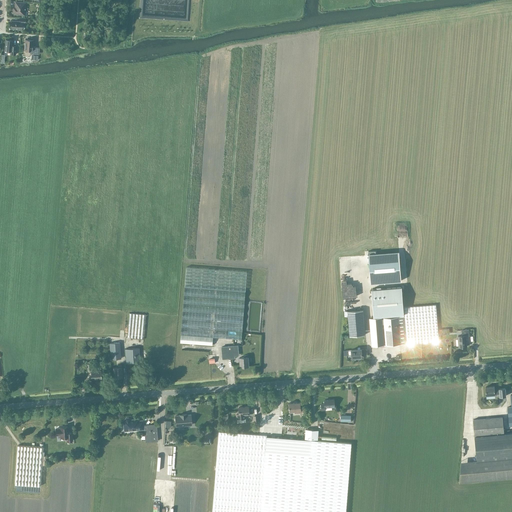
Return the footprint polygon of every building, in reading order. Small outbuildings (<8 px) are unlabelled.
[(17,3),(17,6),(15,7),(13,7),(12,13),(15,13),(14,14),(24,15),(25,3),(15,2),(15,3),(17,3)] [(11,29),(22,30),(22,23),(25,23),(26,18),(20,18),(19,21),(12,21),(11,29)] [(5,40),(4,51),(10,51),(10,54),(16,55),(16,46),(13,46),(12,45),(13,40),(10,40),(9,39),(7,39),(6,40),(5,40)] [(33,47),(33,40),(25,40),(24,50),(25,50),(26,52),(28,52),(29,51),(30,51),(30,54),(35,54),(36,47),(33,47)] [(377,255),(376,251),(368,251),(371,283),(401,281),(399,253),(377,255)] [(186,267),(185,286),(246,291),(247,272),(186,267)] [(246,291),(185,286),(181,335),(213,337),(242,340),(246,291)] [(404,315),(401,287),(371,290),(374,317),(400,315),(400,317),(404,316),(404,315)] [(407,343),(407,344),(439,341),(436,305),(404,307),(405,316),(407,343)] [(348,311),(350,336),(365,335),(363,310),(348,311)] [(128,337),(144,339),(146,315),(129,313),(128,337)] [(407,343),(405,316),(404,316),(400,317),(384,318),(384,319),(383,319),(383,324),(384,324),(386,345),(407,343)] [(385,345),(383,324),(383,319),(383,318),(370,319),(372,346),(385,345)] [(458,336),(459,347),(467,346),(466,336),(470,335),(469,329),(462,330),(462,336),(458,336)] [(213,337),(181,335),(181,343),(213,345),(213,337)] [(120,342),(110,343),(111,360),(121,359),(120,342)] [(222,347),(223,359),(234,358),(233,346),(222,347)] [(127,348),(127,362),(141,362),(140,348),(127,348)] [(367,349),(361,350),(361,349),(360,349),(360,348),(358,348),(358,350),(351,350),(352,358),(362,357),(362,355),(367,355),(367,349)] [(240,358),(240,365),(243,365),(243,367),(249,367),(248,355),(244,355),(244,357),(240,358)] [(119,367),(117,367),(114,367),(114,377),(122,377),(123,365),(119,365),(119,367)] [(91,372),(92,379),(102,379),(102,371),(91,372)] [(495,386),(486,387),(487,399),(495,398),(495,397),(500,397),(500,396),(506,396),(505,388),(499,388),(499,389),(495,389),(495,386)] [(322,410),(325,410),(325,407),(332,407),(332,409),(336,409),(336,406),(335,406),(335,400),(324,400),(325,404),(321,404),(322,410)] [(296,411),(296,413),(301,412),(300,403),(289,403),(290,412),(296,411)] [(249,407),(239,408),(239,414),(236,414),(237,419),(247,418),(247,415),(249,415),(249,407)] [(187,416),(187,415),(180,415),(180,416),(175,417),(176,426),(185,426),(185,424),(192,423),(191,415),(187,416)] [(461,462),(459,482),(511,477),(511,433),(509,433),(509,431),(503,431),(502,417),(474,420),(477,460),(461,462)] [(130,420),(130,419),(129,418),(127,418),(125,420),(124,420),(124,427),(125,427),(125,431),(144,430),(143,421),(138,421),(138,419),(130,420)] [(145,426),(146,441),(146,442),(158,441),(157,425),(145,426)] [(60,427),(60,428),(56,429),(57,435),(61,434),(61,438),(67,437),(67,441),(72,441),(72,433),(68,433),(68,427),(60,427)] [(318,440),(318,439),(319,430),(306,429),(305,436),(305,439),(312,439),(315,439),(318,440)] [(338,442),(315,440),(315,439),(312,439),(312,440),(300,439),(267,436),(231,433),(219,432),(213,511),(212,511),(346,511),(349,473),(351,443),(338,442)] [(15,484),(41,486),(43,447),(17,445),(15,484)] [(157,511),(197,511),(201,463),(162,460),(157,511)]
